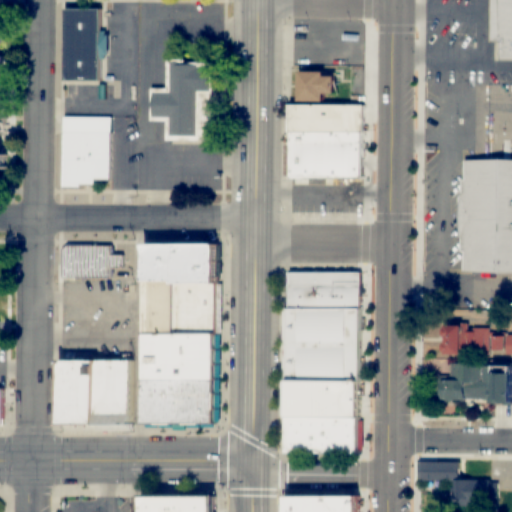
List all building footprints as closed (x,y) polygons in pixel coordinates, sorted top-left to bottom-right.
[(511,0),(511,61),(499,61),(499,43),(490,43),(490,0),(511,0)] [(67,80),(102,80),(102,61),(108,61),(108,56),(111,56),(111,34),(108,34),(108,30),(102,30),(102,9),(67,9),(67,80)] [(154,122),(153,89),(158,89),(165,89),(170,89),(170,59),(188,59),(188,62),(215,62),(215,141),(169,141),(169,122),(165,122),(158,122),(154,122)] [(298,72),(323,72),(323,76),(334,77),(334,94),(323,94),(323,102),(297,102),(298,72)] [(293,133),(366,133),(366,106),(348,106),(293,106),(293,133)] [(66,131),(66,127),(66,117),(67,117),(114,117),(114,127),(114,132),(66,131)] [(66,131),(114,132),(113,180),(98,180),(98,185),(84,185),(84,190),(65,190),(66,131)] [(293,133),(366,133),(366,179),(293,179),(293,133)] [(462,272),(511,272),(511,160),(489,160),(462,160),(462,193),(459,193),(459,235),(462,236),(462,272)] [(149,283),(219,283),(219,246),(150,245),(149,283)] [(70,246),(114,246),(114,255),(126,255),(126,267),(114,267),(114,277),(65,277),(65,251),(70,246)] [(292,272),(364,272),(364,308),(292,308),(292,272)] [(149,425),(219,425),(219,283),(149,283),(149,425)] [(292,308),(364,308),(364,381),(291,381),(292,308)] [(446,327),(442,330),(442,351),(445,355),(461,355),(461,350),(478,350),(478,354),(491,354),(491,337),(491,333),(491,328),(473,328),(473,332),(469,332),(469,325),(457,325),(457,326),(446,327)] [(491,337),(491,333),(508,332),(508,335),(508,337),(505,337),(505,350),(493,350),(493,337),(491,337)] [(100,360),(99,425),(62,425),(63,360),(100,360)] [(99,425),(135,425),(136,361),(100,360),(99,425)] [(439,376),(439,401),(466,401),(466,397),(490,397),(490,403),(511,403),(511,365),(482,365),(482,367),(472,367),(472,362),(452,362),(452,376),(439,376)] [(291,381),(364,381),(364,419),(291,419),(291,381)] [(291,454),(364,454),(364,419),(291,419),(291,454)] [(463,461),(463,480),(456,480),(423,480),(423,461),(463,461)] [(493,480),(463,480),(456,480),(456,511),(476,511),(476,503),(501,503),(501,483),(493,483),(493,480)] [(145,511),(145,495),(218,496),(218,511),(145,511)] [(289,511),(362,511),(363,496),(289,496),(289,511)]
